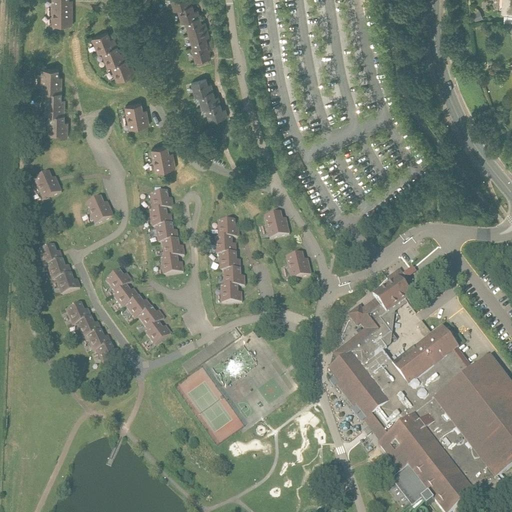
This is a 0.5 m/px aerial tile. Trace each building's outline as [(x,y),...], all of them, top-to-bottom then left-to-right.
[(51,0),(52,25),(72,25),(72,5),(68,5),(68,1),(68,0),(51,0)] [(170,0),(174,11),(178,10),(192,6),(191,1),(187,2),(186,0),(170,0)] [(181,23),(185,22),(200,18),(198,13),(195,14),(194,12),(192,6),(178,10),(181,23)] [(475,22),(482,19),(479,12),(472,14),(475,22)] [(188,34),(207,29),(206,25),(202,26),(202,25),(200,18),(185,22),(188,34)] [(188,34),(192,48),(206,45),(207,44),(205,37),(205,35),(208,34),(207,29),(188,34)] [(98,54),(102,53),(117,46),(115,42),(112,44),(111,41),(108,32),(92,38),(98,54)] [(208,59),(210,58),(208,52),(206,45),(192,48),(191,48),(195,62),(198,62),(199,65),(209,62),(208,59)] [(108,68),(111,67),(126,60),(125,56),(121,57),(120,56),(117,46),(102,53),(108,68)] [(126,60),(111,67),(117,82),(136,74),(134,70),(130,71),(130,69),(126,60)] [(42,69),(41,92),(45,92),(61,93),(61,81),(58,81),(58,79),(58,69),(42,69)] [(195,97),(198,96),(213,92),(212,87),(208,88),(208,87),(206,79),(191,83),(195,97)] [(61,93),(45,92),(44,115),(48,115),(64,115),(64,104),(61,104),(61,101),(61,93)] [(202,109),(205,109),(220,104),(219,100),(215,101),(215,99),(213,92),(198,96),(202,109)] [(141,103),(125,106),(129,129),(149,125),(147,114),(143,115),(143,113),(141,103)] [(209,122),(227,117),(226,112),(222,113),(222,111),(220,104),(205,109),(209,122)] [(64,115),(48,115),(47,137),(67,138),(67,126),(64,126),(64,124),(64,115)] [(167,146),(151,149),(156,172),(175,168),(173,157),(169,157),(169,156),(167,146)] [(49,173),(34,180),(43,201),(61,193),(57,182),(53,184),(53,182),(49,173)] [(150,195),(153,211),(173,208),(172,204),(169,204),(169,203),(167,192),(150,195)] [(101,198),(86,204),(95,226),(113,218),(109,207),(105,209),(105,207),(101,198)] [(166,209),(149,211),(152,228),(172,225),(171,220),(168,221),(167,219),(166,209)] [(280,213),(264,217),(270,240),(289,235),(287,224),(283,225),(283,222),(280,213)] [(218,222),(219,238),(232,238),(239,238),(239,233),(235,233),(235,232),(234,221),(218,222)] [(172,225),(156,228),(158,244),(162,243),(178,241),(177,236),(174,236),(174,235),(172,225)] [(219,238),(215,238),(216,255),(219,255),(236,254),(236,250),(232,250),(232,247),(232,238),(219,238)] [(178,241),(162,243),(164,258),(184,256),(183,251),(180,252),(180,250),(178,241)] [(358,254),(352,246),(351,245),(347,248),(355,258),(359,255),(358,254)] [(44,267),(47,266),(63,261),(61,256),(58,257),(57,255),(54,246),(38,251),(44,267)] [(236,254),(219,255),(220,271),(224,271),(240,270),(240,266),(236,266),(236,263),(236,254)] [(302,254),(286,258),(291,280),(311,276),(308,264),(305,265),(304,263),(302,254)] [(177,257),(161,259),(163,276),(183,273),(182,268),(179,268),(178,266),(177,257)] [(52,281),(56,280),(71,275),(70,270),(66,271),(66,270),(63,261),(47,266),(52,281)] [(240,270),(224,271),(224,287),(237,287),(245,287),(244,282),(241,282),(241,280),(240,270)] [(119,271),(106,281),(115,294),(126,287),(132,283),(129,278),(126,281),(125,279),(119,271)] [(71,275),(56,280),(61,296),(80,289),(78,284),(75,286),(74,284),(71,275)] [(457,349),(459,348),(442,327),(393,365),(383,352),(387,349),(382,342),(392,334),(380,319),(412,295),(398,277),(394,280),(373,297),(375,300),(362,310),(359,307),(348,316),(357,327),(360,324),(365,330),(340,350),(345,357),(328,370),(367,420),(368,419),(374,426),(384,439),(378,444),(400,473),(408,467),(409,468),(391,482),(411,507),(412,509),(422,501),(425,506),(427,508),(435,502),(442,511),(453,511),(473,497),(482,509),(507,491),(504,487),(508,484),(501,475),(511,466),(511,385),(490,356),(472,370),(457,349)] [(115,294),(113,296),(123,310),(126,308),(140,298),(136,294),(133,296),(132,294),(126,287),(115,294)] [(224,287),(221,287),(222,304),(242,303),(241,298),(238,298),(238,297),(237,287),(224,287)] [(140,298),(126,308),(135,320),(138,319),(152,309),(149,305),(146,307),(144,305),(140,298)] [(73,326),(76,325),(91,318),(89,314),(86,315),(85,313),(81,304),(66,311),(73,326)] [(152,309),(138,319),(148,331),(158,323),(164,319),(161,315),(158,318),(157,316),(152,309)] [(83,340),(86,338),(101,331),(99,327),(96,328),(95,327),(91,318),(76,325),(83,340)] [(148,331),(145,333),(155,347),(171,334),(168,331),(165,333),(164,331),(158,323),(148,331)] [(93,353),(96,351),(111,345),(109,340),(106,342),(105,340),(101,331),(86,338),(93,353)] [(111,345),(96,351),(103,366),(121,358),(119,353),(116,355),(115,353),(111,345)]
